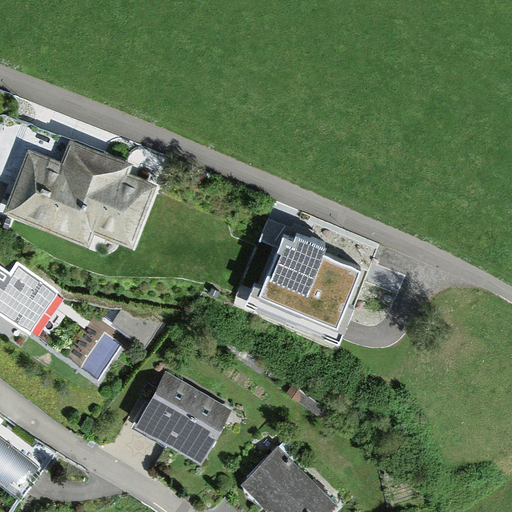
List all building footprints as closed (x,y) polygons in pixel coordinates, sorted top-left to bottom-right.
[(131,247),(156,182),(130,173),(134,164),(68,139),(59,163),(28,151),(3,215),(86,247),(92,232),(131,247)] [(285,235),(265,283),(258,280),(254,291),(346,329),(355,306),(349,303),(363,269),(323,252),(327,244),(305,235),(298,232),(295,239),(285,235)] [(0,311),(29,332),(59,291),(18,263),(11,275),(0,266),(0,311)] [(136,428),(200,465),(231,411),(168,374),(136,428)] [(37,465),(0,437),(0,483),(15,495),(37,465)] [(279,446),(242,484),(271,511),(331,511),(339,504),(279,446)]
